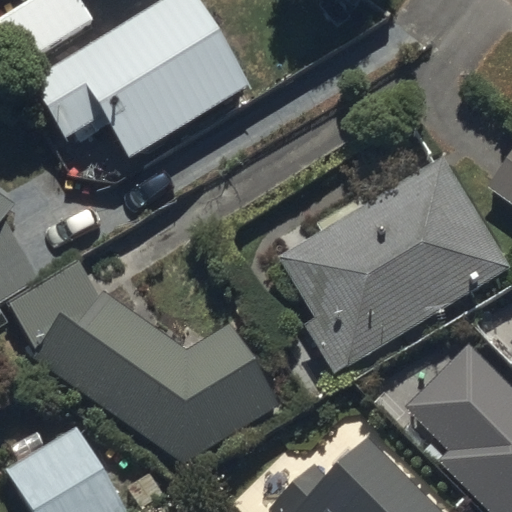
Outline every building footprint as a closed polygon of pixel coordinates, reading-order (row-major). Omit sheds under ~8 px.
[(0,0),(0,19),(33,0),(0,0)] [(56,0),(2,32),(28,77),(95,38),(73,0),(56,0)] [(134,178),(253,109),(192,5),(73,74),(32,98),(69,160),(110,136),(134,178)] [(511,170),(490,203),(511,218),(511,170)] [(272,282),(339,393),(511,290),(511,286),(447,178),(272,282)] [(0,319),(41,296),(6,237),(18,221),(0,208),(0,319)] [(282,424),(231,341),(191,366),(90,297),(89,298),(79,280),(13,318),(42,367),(36,376),(183,476),(187,482),(282,424)] [(511,511),(511,402),(471,361),(407,422),(452,468),(441,478),(474,511),(511,511)] [(120,511),(73,437),(5,479),(26,511),(120,511)] [(416,511),(368,463),(333,498),(312,476),(275,511),(416,511)]
